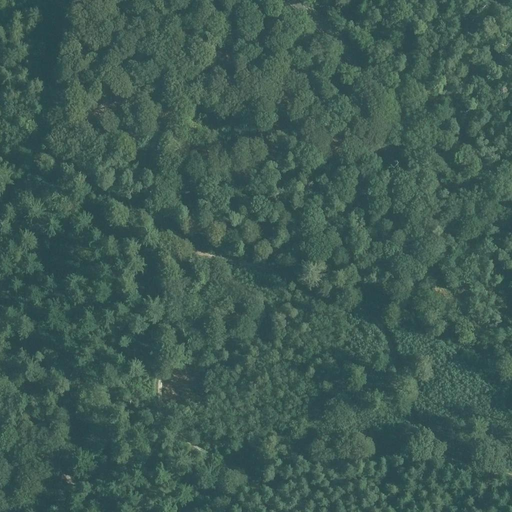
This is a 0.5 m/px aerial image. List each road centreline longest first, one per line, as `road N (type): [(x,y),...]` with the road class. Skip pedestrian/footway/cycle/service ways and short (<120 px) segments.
road 1 (track): [(511,476),(433,455),(379,322),(353,304),(282,274),(162,242),(182,58),(157,0)]
road 2 (unclassified): [(511,236),(378,84),(291,0)]
road 3 (track): [(79,490),(132,472),(164,429),(162,242)]
road 4 (track): [(433,455),(262,464),(243,475),(217,511)]
road 5 (track): [(0,427),(79,490),(65,511)]
